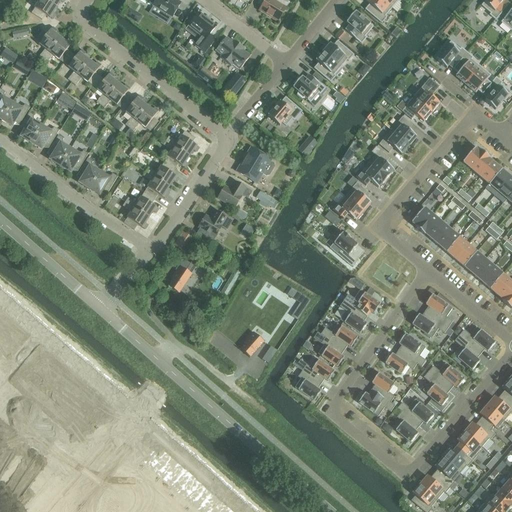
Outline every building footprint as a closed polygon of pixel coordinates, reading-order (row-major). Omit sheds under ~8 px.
[(52,14),(57,7),(46,0),(34,0),(38,3),(34,9),(31,14),(42,21),(45,16),(49,19),(50,19),(52,20),(55,16),(52,14)] [(156,0),(153,6),(159,10),(158,12),(161,14),(158,19),(168,25),(180,4),(173,0),(156,0)] [(290,3),(285,0),(260,0),(258,4),(262,7),(259,12),(277,23),(290,3)] [(385,17),(392,9),(381,0),(367,0),(365,2),(369,5),(365,10),(381,24),(386,18),(385,17)] [(381,0),(392,9),(398,2),(399,3),(401,0),(381,0)] [(495,21),(500,15),(509,5),(509,4),(508,4),(508,5),(504,1),(504,0),(486,0),(484,3),(483,4),(481,7),(490,14),(489,16),(495,21)] [(501,24),(511,32),(511,30),(511,8),(509,6),(509,5),(500,15),(505,19),(501,23),(501,24)] [(129,8),(124,16),(138,25),(143,17),(129,8)] [(345,31),(361,45),(366,39),(365,37),(373,28),(355,13),(346,23),(349,26),(345,31)] [(199,14),(186,30),(199,41),(194,46),(204,54),(212,44),(215,41),(209,36),(216,27),(199,14)] [(45,50),(39,58),(43,61),(60,39),(54,34),(56,32),(52,29),(50,31),(47,35),(42,31),(35,41),(39,45),(45,50)] [(396,29),(391,35),(396,40),(402,34),(396,29)] [(340,31),(335,38),(339,41),(345,35),(340,31)] [(239,71),(250,57),(243,51),(244,50),(233,41),(232,43),(226,38),(215,52),(221,57),(220,58),(231,67),(232,65),(239,71)] [(60,39),(43,61),(46,64),(53,56),(59,61),(59,60),(63,64),(71,54),(67,51),(70,46),(71,44),(67,41),(66,43),(60,39)] [(322,53),(340,68),(347,61),(348,62),(353,56),(337,42),(333,47),(330,44),(322,53)] [(448,66),(453,70),(467,54),(461,49),(460,51),(450,43),(445,49),(443,48),(439,53),(440,55),(435,60),(446,69),(448,66)] [(68,81),(71,84),(89,62),(83,57),(85,55),(81,52),(79,54),(76,58),(71,54),(63,64),(68,68),(74,73),(68,81)] [(334,76),(340,68),(322,53),(315,62),(318,64),(314,69),(330,83),(335,77),(334,76)] [(13,54),(8,62),(12,65),(17,57),(13,54)] [(197,54),(190,65),(197,70),(204,59),(197,54)] [(467,54),(453,70),(458,74),(455,77),(465,86),(480,68),(471,60),(472,59),(467,54)] [(19,61),(15,67),(22,72),(26,66),(19,61)] [(89,62),(71,84),(75,87),(82,79),(87,83),(88,83),(92,87),(100,77),(95,73),(99,69),(100,67),(96,64),(94,66),(89,62)] [(480,68),(465,86),(475,94),(477,91),(482,95),(490,85),(486,81),(490,76),(480,68)] [(203,69),(197,76),(211,87),(217,80),(203,69)] [(32,72),(27,81),(41,90),(47,81),(32,72)] [(313,76),(321,83),(323,80),(315,73),(313,76)] [(97,91),(102,95),(96,103),(100,106),(118,84),(112,80),(114,78),(110,74),(108,77),(108,76),(105,81),(100,77),(92,87),(97,91)] [(236,75),(224,90),(233,98),(246,82),(236,75)] [(292,88),(298,93),(297,95),(302,99),(304,98),(310,103),(318,94),(320,95),(325,89),(308,75),(304,80),(301,78),(292,88)] [(490,85),(482,95),(487,99),(484,102),(486,103),(495,111),(510,93),(500,85),(502,84),(496,78),(490,85)] [(429,79),(413,98),(431,114),(431,113),(432,114),(438,106),(438,105),(439,105),(430,97),(439,87),(429,79)] [(47,83),(44,89),(53,95),(56,89),(47,83)] [(118,84),(100,106),(104,109),(110,101),(116,106),(121,109),(129,100),(124,96),(127,92),(129,90),(125,86),(123,89),(118,84)] [(342,88),(339,92),(345,97),(348,94),(342,88)] [(0,120),(0,121),(1,121),(12,103),(5,99),(4,95),(5,93),(0,90),(0,120)] [(388,94),(383,99),(391,106),(395,100),(388,94)] [(62,95),(57,102),(63,106),(68,99),(62,95)] [(84,97),(80,101),(85,105),(88,100),(84,97)] [(125,126),(129,129),(146,107),(141,102),(143,100),(139,97),(137,99),(133,103),(129,100),(121,109),(126,113),(125,113),(131,118),(125,126)] [(267,117),(279,127),(282,124),(286,127),(292,120),(294,121),(301,112),(285,98),(281,103),(280,102),(267,117)] [(401,103),(396,108),(411,121),(415,116),(423,123),(431,114),(413,98),(406,107),(401,103)] [(12,103),(1,121),(5,123),(8,124),(10,125),(13,126),(14,125),(15,123),(19,126),(30,108),(24,105),(23,107),(19,108),(12,103)] [(76,106),(71,114),(76,117),(81,109),(76,106)] [(146,107),(129,129),(133,132),(139,124),(145,129),(150,132),(158,122),(153,119),(156,115),(156,114),(158,112),(154,109),(152,111),(146,107)] [(22,135),(21,136),(23,138),(25,140),(27,142),(30,144),(41,126),(34,122),(33,118),(34,116),(29,113),(18,131),(23,133),(22,135)] [(390,132),(408,147),(409,146),(410,146),(415,140),(414,140),(416,138),(408,131),(412,126),(402,118),(390,132)] [(41,126),(30,144),(34,146),(37,147),(40,148),(43,149),(43,148),(44,146),(48,149),(59,131),(54,128),(52,130),(49,131),(41,126)] [(165,142),(189,157),(193,151),(195,153),(198,149),(196,147),(192,144),(195,139),(184,132),(181,137),(177,143),(168,138),(165,142)] [(401,156),(408,147),(390,132),(379,145),(388,154),(393,149),(401,156)] [(93,135),(86,147),(91,150),(99,138),(93,135)] [(111,141),(116,144),(120,139),(114,135),(111,141)] [(51,158),(50,159),(52,161),(54,163),(56,165),(60,167),(71,150),(63,145),(62,141),(63,139),(58,136),(47,154),(52,156),(51,158)] [(317,144),(313,141),(309,138),(300,149),(297,153),(305,159),(317,144)] [(167,158),(164,163),(175,170),(178,165),(182,168),(185,169),(188,165),(185,163),(189,157),(165,142),(163,146),(171,151),(167,158)] [(375,156),(368,165),(386,180),(390,176),(390,175),(393,171),(385,164),(389,159),(379,151),(376,148),(371,153),(375,156)] [(462,163),(471,171),(484,155),(480,151),(479,152),(475,148),(462,163)] [(133,160),(138,151),(134,149),(128,157),(133,160)] [(256,185),(262,175),(266,177),(269,176),(274,168),(273,165),(270,163),(271,161),(250,149),(236,172),(256,185)] [(71,150),(60,167),(63,169),(66,170),(69,171),(72,172),(72,171),(73,169),(77,172),(88,155),(83,151),(82,153),(78,154),(71,150)] [(484,155),(471,171),(480,178),(492,163),(489,160),(490,159),(484,155)] [(80,181),(79,182),(81,184),(83,186),(86,188),(89,190),(100,173),(93,168),(92,164),(93,162),(87,159),(77,177),(81,179),(80,181)] [(145,172),(169,188),(173,182),(175,183),(178,179),(176,178),(176,177),(171,175),(175,170),(164,163),(161,168),(157,174),(148,168),(145,172)] [(492,163),(480,178),(488,186),(501,171),(492,163)] [(368,165),(356,178),(366,187),(370,182),(378,189),(382,185),(386,180),(368,165)] [(488,186),(485,189),(494,197),(510,178),(501,171),(488,186)] [(147,188),(144,193),(155,200),(158,195),(162,198),(164,200),(167,195),(165,194),(169,188),(145,172),(143,176),(151,182),(147,188)] [(100,173),(89,190),(92,192),(95,194),(98,194),(101,195),(101,194),(102,192),(107,195),(117,178),(112,174),(111,176),(107,177),(100,173)] [(448,186),(451,182),(446,178),(442,182),(448,186)] [(511,179),(510,178),(494,197),(503,204),(506,200),(511,193),(511,179)] [(248,198),(251,193),(235,183),(230,191),(225,187),(218,199),(234,209),(242,195),(248,198)] [(345,198),(363,213),(364,212),(369,206),(371,204),(362,197),(366,192),(356,184),(352,189),(345,198)] [(439,186),(435,190),(441,195),(444,190),(439,186)] [(277,190),(273,196),(278,199),(282,193),(277,190)] [(457,194),(462,199),(466,195),(460,190),(457,194)] [(125,203),(149,218),(153,213),(155,214),(158,210),(155,208),(156,208),(151,205),(155,200),(144,193),(141,198),(136,204),(128,199),(125,203)] [(260,193),(256,199),(260,201),(259,204),(266,208),(267,207),(273,210),(277,203),(260,193)] [(462,199),(468,204),(471,200),(466,195),(462,199)] [(355,222),(363,213),(345,198),(338,207),(337,206),(333,211),(343,220),(347,215),(355,222)] [(454,198),(450,202),(455,207),(459,203),(454,198)] [(127,219),(124,224),(134,231),(137,226),(142,229),(144,230),(147,226),(145,224),(149,218),(125,203),(122,207),(131,213),(127,219)] [(459,203),(455,207),(461,212),(465,208),(459,203)] [(474,209),(480,214),(483,210),(478,205),(474,209)] [(433,216),(424,208),(411,223),(415,227),(415,228),(419,232),(433,216)] [(480,214),(485,218),(489,214),(483,210),(480,214)] [(200,230),(197,235),(211,244),(221,227),(227,230),(232,222),(215,212),(211,220),(206,217),(205,218),(203,218),(200,222),(201,224),(198,229),(200,230)] [(471,213),(467,217),(473,222),(476,218),(471,213)] [(419,232),(424,236),(425,235),(429,238),(441,223),(433,216),(419,232)] [(476,218),(473,222),(478,227),(482,222),(476,218)] [(337,219),(332,225),(336,228),(341,222),(337,219)] [(441,223),(429,238),(437,246),(450,231),(441,223)] [(492,224),(488,228),(494,232),(497,228),(492,224)] [(247,225),(243,232),(251,237),(255,229),(247,225)] [(488,228),(485,232),(490,237),(494,232),(488,228)] [(497,228),(494,232),(499,237),(503,233),(497,228)] [(450,231),(437,246),(446,253),(459,238),(450,231)] [(494,232),(490,237),(496,242),(499,237),(494,232)] [(184,254),(193,240),(183,233),(173,246),(184,254)] [(333,244),(329,249),(337,255),(351,267),(357,261),(364,253),(357,247),(357,246),(350,240),(351,240),(344,234),(343,234),(342,234),(333,244)] [(459,238),(446,253),(455,261),(468,246),(459,238)] [(506,242),(502,247),(508,251),(511,247),(506,242)] [(468,246),(455,261),(464,268),(476,253),(468,246)] [(476,253),(464,268),(472,275),(485,260),(476,253)] [(179,294),(180,292),(188,298),(204,274),(183,260),(175,271),(177,272),(172,279),(173,280),(169,287),(179,294)] [(485,260),(472,275),(481,283),(494,268),(485,260)] [(494,268),(481,283),(490,290),(502,275),(494,268)] [(502,275),(490,290),(498,297),(511,283),(502,275)] [(498,297),(502,301),(501,302),(506,306),(511,298),(511,283),(498,297)] [(368,289),(365,294),(370,298),(374,293),(368,289)] [(343,302),(367,318),(370,313),(373,315),(380,305),(370,298),(365,294),(360,291),(354,300),(348,296),(343,302)] [(428,307),(425,312),(448,329),(452,322),(446,318),(452,309),(432,296),(425,305),(428,307)] [(363,323),(367,318),(343,302),(339,308),(346,312),(340,321),(360,335),(367,325),(363,323)] [(445,334),(448,329),(425,312),(421,317),(418,315),(412,325),(432,339),(438,330),(444,335),(445,334)] [(279,336),(286,327),(278,320),(271,329),(279,336)] [(320,336),(325,339),(344,352),(347,346),(350,348),(357,339),(337,325),(331,334),(325,329),(320,336)] [(459,337),(481,355),(485,350),(487,353),(495,344),(476,328),(470,336),(464,331),(459,337)] [(448,329),(445,334),(450,337),(453,332),(448,329)] [(250,359),(264,343),(253,334),(244,344),(245,345),(240,351),(250,359)] [(401,347),(398,352),(422,368),(425,362),(419,357),(425,349),(405,335),(398,345),(401,347)] [(477,360),(481,355),(459,337),(454,342),(460,347),(453,355),(472,371),(479,362),(477,360)] [(340,356),(344,352),(325,339),(321,344),(324,347),(318,355),(337,368),(344,358),(340,356)] [(421,368),(422,368),(398,352),(394,357),(391,355),(385,364),(401,375),(407,367),(413,371),(417,365),(421,368)] [(302,372),(321,385),(324,380),(327,382),(334,372),(315,359),(309,368),(306,366),(302,372)] [(428,373),(450,391),(454,387),(457,389),(464,380),(446,364),(439,372),(433,367),(428,373)] [(317,390),(321,385),(302,372),(298,378),(301,380),(295,389),(314,402),(321,392),(317,390)] [(446,396),(450,391),(428,373),(424,378),(423,379),(429,384),(422,391),(441,407),(449,398),(446,396)] [(374,386),(371,391),(394,407),(395,407),(392,405),(390,404),(394,398),(388,394),(394,385),(378,374),(371,384),(374,386)] [(505,391),(501,396),(511,405),(511,382),(509,380),(502,389),(505,391)] [(390,413),(394,407),(371,391),(367,396),(364,394),(358,404),(378,417),(384,409),(390,413)] [(494,398),(486,407),(504,422),(511,414),(511,415),(511,405),(501,396),(497,401),(494,398)] [(397,409),(419,428),(423,423),(426,425),(433,416),(415,401),(408,409),(402,404),(397,409)] [(482,418),(478,422),(494,436),(495,436),(489,431),(492,426),(497,430),(504,422),(486,407),(479,415),(482,418)] [(415,432),(419,428),(397,409),(401,413),(396,418),(402,423),(395,431),(410,444),(418,435),(415,432)] [(471,424),(464,433),(482,448),(488,440),(490,442),(494,436),(478,422),(474,427),(471,424)] [(386,425),(382,430),(389,436),(391,433),(390,429),(386,425)] [(460,444),(456,449),(472,462),(473,461),(477,457),(475,456),(482,448),(464,433),(457,442),(460,444)] [(448,452),(442,459),(459,474),(466,467),(467,468),(472,462),(455,449),(452,453),(449,451),(448,452)] [(138,489),(136,511),(159,511),(161,490),(167,484),(179,495),(177,497),(193,511),(237,511),(169,451),(164,456),(161,454),(155,462),(157,463),(151,470),(153,471),(143,481),(143,489),(138,489)] [(450,489),(454,483),(453,482),(459,474),(442,459),(435,467),(434,468),(437,470),(433,475),(450,489)] [(430,480),(427,477),(419,486),(437,501),(443,493),(445,494),(450,489),(433,475),(430,480)] [(501,490),(511,499),(511,485),(506,480),(505,480),(508,482),(501,490)] [(485,490),(490,484),(486,481),(481,486),(485,490)] [(437,501),(419,486),(412,494),(415,497),(411,502),(420,510),(422,511),(429,511),(432,510),(430,508),(437,501)] [(479,488),(474,494),(478,498),(483,492),(479,488)] [(462,490),(458,495),(464,499),(468,494),(462,490)] [(491,496),(509,511),(511,507),(511,499),(501,490),(494,498),(492,495),(491,496)] [(484,504),(493,511),(507,511),(509,511),(491,496),(484,504)]
